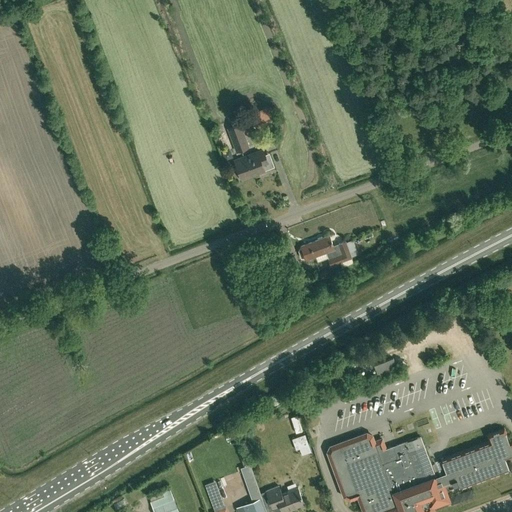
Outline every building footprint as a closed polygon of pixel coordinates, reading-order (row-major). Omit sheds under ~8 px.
[(268,106),(254,111),(260,128),(274,123),(268,106)] [(240,124),(228,128),(236,151),(248,146),(240,124)] [(261,162),(267,160),(263,149),(235,160),(242,178),(264,170),(261,162)] [(329,235),(301,245),(302,247),(300,248),(299,250),(301,256),(303,258),(305,257),(306,259),(326,251),(328,258),(329,258),(328,258),(331,265),(351,257),(345,240),(339,243),(339,244),(333,246),(329,235)] [(344,495),(350,498),(360,494),(366,511),(418,511),(423,510),(422,508),(446,499),(440,484),(456,478),(460,488),(460,487),(509,469),(509,470),(505,458),(511,455),(511,440),(509,442),(504,429),(488,435),(491,442),(442,459),(442,458),(441,459),(446,471),(435,475),(420,436),(378,451),(372,435),(367,432),(330,445),(327,451),(344,495)] [(299,448),(309,445),(305,434),(292,438),(296,449),(299,448)] [(260,492),(252,472),(245,474),(253,495),(260,492)] [(162,490),(165,496),(150,501),(154,511),(179,511),(169,486),(162,490)] [(282,494),(279,486),(267,491),(274,511),(279,511),(282,511),(304,503),(298,488),(282,494)] [(261,511),(260,508),(263,506),(260,498),(243,504),(246,511),(245,511),(261,511)]
